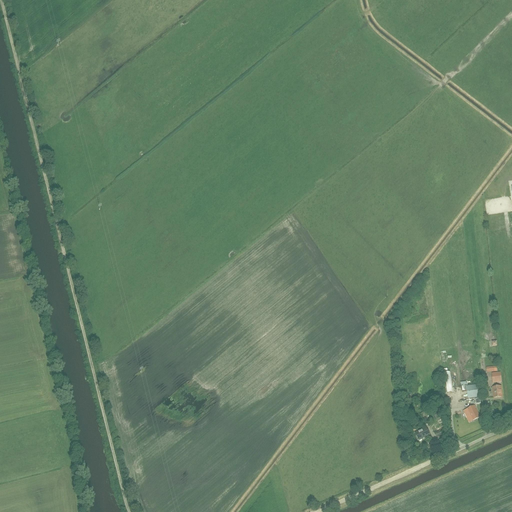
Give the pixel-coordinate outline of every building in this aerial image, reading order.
[(492,374),(493,383),(501,382),(500,373),(492,374)] [(468,399),(480,397),(478,385),(466,386),(468,399)] [(493,387),(494,398),(502,397),(501,386),(493,387)] [(474,405),(466,409),(467,411),(471,420),(472,421),(480,417),(475,407),(474,405)] [(421,417),(423,417),(426,425),(429,423),(429,422),(431,421),(427,411),(420,414),(421,417)] [(418,441),(430,435),(426,428),(415,433),(418,441)]
